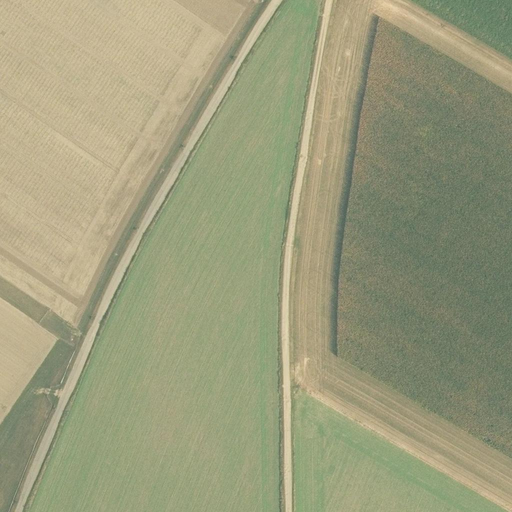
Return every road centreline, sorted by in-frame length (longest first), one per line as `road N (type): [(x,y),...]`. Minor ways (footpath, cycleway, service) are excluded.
road 1 (unclassified): [(16,511),(108,287),(183,146),(276,0)]
road 2 (track): [(328,0),(281,295),(283,511)]
